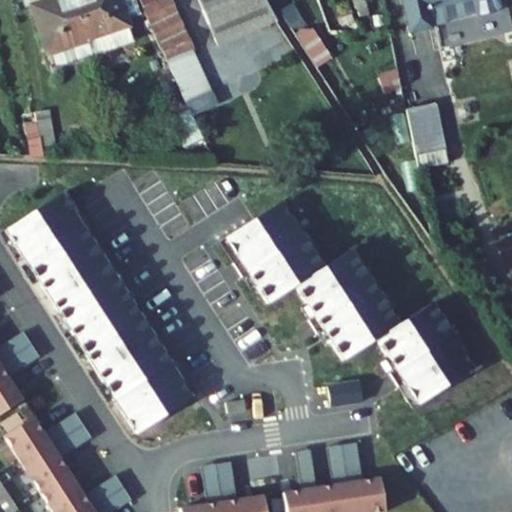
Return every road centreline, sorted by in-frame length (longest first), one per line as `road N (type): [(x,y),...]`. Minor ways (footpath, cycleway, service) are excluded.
road 1 (residential): [(0,258),(139,473)]
road 2 (residential): [(139,473),(197,448),(366,421)]
